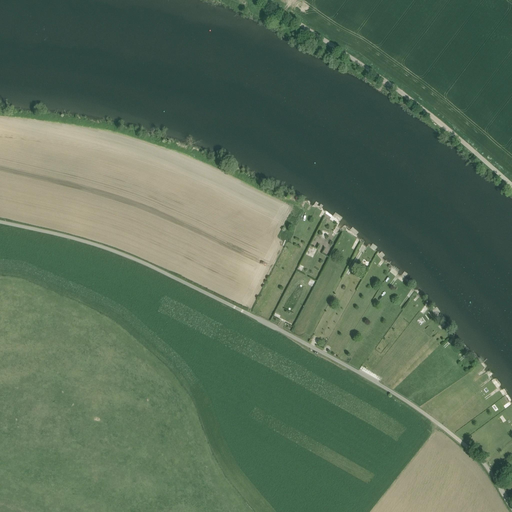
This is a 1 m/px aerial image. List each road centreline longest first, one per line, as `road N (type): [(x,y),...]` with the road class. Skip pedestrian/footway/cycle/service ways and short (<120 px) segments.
road 1 (unclassified): [(511,506),(472,451),(377,380),(135,258),(0,221)]
road 2 (unclassified): [(511,183),(404,95),(265,0)]
